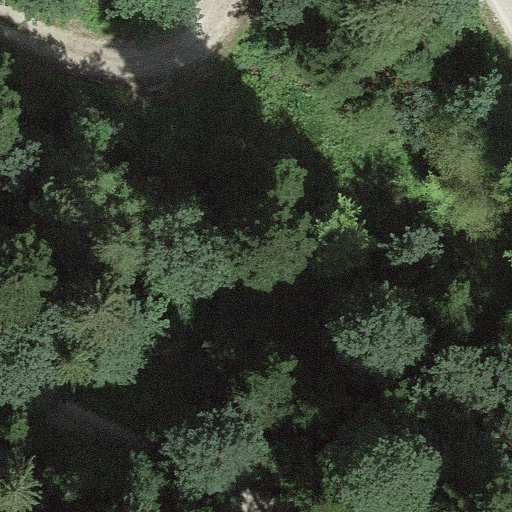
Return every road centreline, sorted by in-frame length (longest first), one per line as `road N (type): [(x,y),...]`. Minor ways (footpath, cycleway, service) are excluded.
road 1 (track): [(288,511),(69,408),(0,386)]
road 2 (track): [(0,14),(66,47),(145,52),(177,42),(216,0)]
